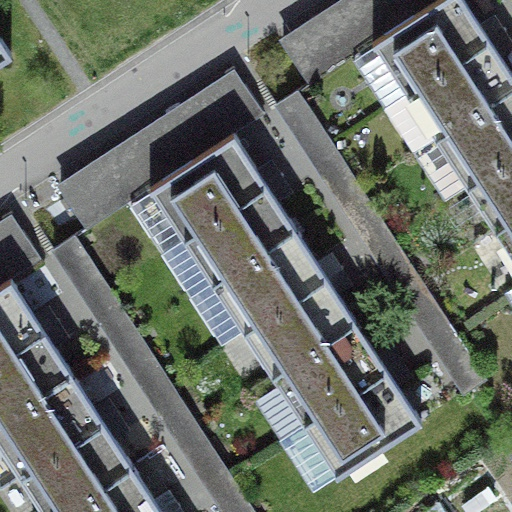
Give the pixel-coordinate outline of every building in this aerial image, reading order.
[(335,0),(289,31),(318,75),(432,0),(335,0)] [(405,93),(489,38),(464,0),(435,0),(372,42),(405,93)] [(0,36),(0,60),(11,54),(0,36)] [(511,85),(511,72),(489,38),(405,93),(434,137),(511,85)] [(235,60),(62,174),(94,222),(267,109),(235,60)] [(511,154),(511,85),(434,137),(466,185),(511,154)] [(150,186),(183,237),(268,183),(234,132),(150,186)] [(511,215),(511,154),(466,185),(494,228),(511,215)] [(268,183),(183,237),(211,280),(295,226),(268,183)] [(14,208),(0,216),(0,282),(44,254),(14,208)] [(511,215),(494,228),(511,255),(511,215)] [(328,276),(295,226),(211,280),(244,330),(328,276)] [(355,318),(328,276),(244,330),(271,372),(355,318)] [(0,356),(44,328),(10,278),(0,284),(0,356)] [(387,368),(355,318),(271,372),(303,422),(387,368)] [(0,417),(72,371),(44,328),(0,356),(0,417)] [(421,419),(387,368),(303,422),(336,473),(421,419)] [(104,421),(72,371),(0,417),(0,445),(20,476),(104,421)] [(57,511),(132,463),(104,421),(20,476),(43,511),(57,511)] [(163,511),(164,511),(132,463),(57,511),(163,511)]
